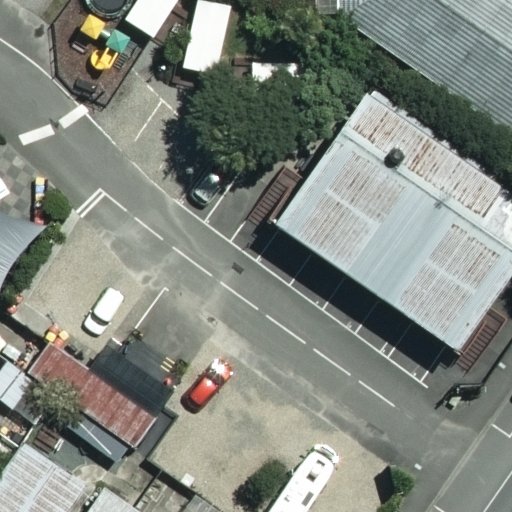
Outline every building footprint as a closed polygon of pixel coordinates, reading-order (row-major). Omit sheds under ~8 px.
[(170,0),(129,0),(117,19),(146,37),(170,0)] [(227,5),(203,0),(190,0),(176,67),(211,75),(227,5)] [(511,0),(335,0),(337,23),(511,135),(511,0)] [(511,267),(511,202),(363,101),(270,237),(450,359),(511,267)] [(5,356),(0,362),(0,398),(77,453),(93,430),(137,461),(162,426),(142,412),(157,391),(97,348),(84,366),(35,332),(14,362),(5,356)] [(128,511),(23,438),(0,470),(0,511),(128,511)]
